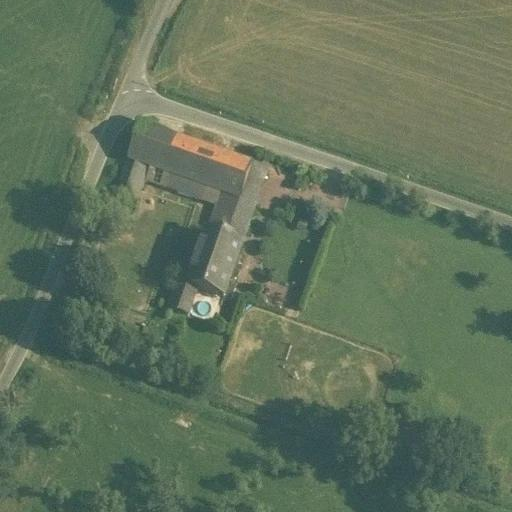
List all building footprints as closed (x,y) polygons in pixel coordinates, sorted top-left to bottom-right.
[(253,166),(140,127),(128,162),(150,170),(207,190),(226,197),(241,202),(241,201),(253,166)] [(145,183),(150,170),(128,162),(113,204),(135,212),(145,183)] [(253,166),(241,201),(257,206),(269,172),(253,166)] [(150,170),(145,183),(202,203),(207,190),(150,170)] [(207,190),(202,203),(217,208),(207,235),(212,237),(226,197),(207,190)] [(240,242),(244,243),(257,206),(241,201),(241,202),(226,197),(212,237),(238,246),(240,242)] [(238,246),(212,237),(207,235),(206,235),(202,247),(203,247),(193,275),(192,275),(189,285),(188,287),(197,291),(198,290),(224,299),(228,288),(238,260),(242,248),(238,246)] [(188,287),(189,285),(180,282),(170,311),(188,318),(189,317),(188,317),(197,291),(188,287)]
